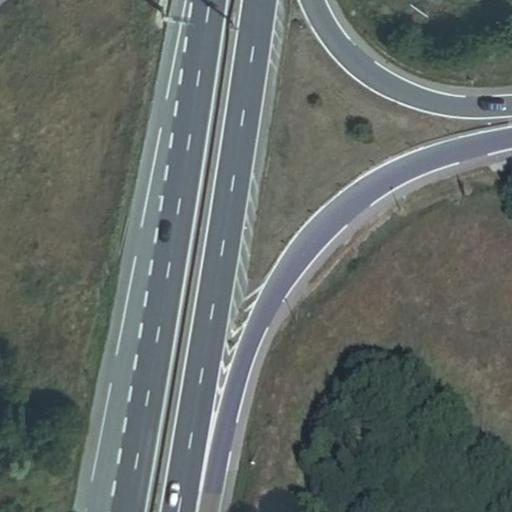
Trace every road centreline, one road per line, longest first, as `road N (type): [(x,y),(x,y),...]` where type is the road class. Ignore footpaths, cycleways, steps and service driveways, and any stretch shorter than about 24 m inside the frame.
road 1 (trunk): [(206,511),(224,413),(263,307),(313,235),(383,178),(511,138)]
road 2 (trunk): [(178,511),(256,0)]
road 3 (trunk): [(208,0),(118,506)]
road 4 (trunk): [(511,106),(459,113),(386,89),(330,43),(309,0)]
